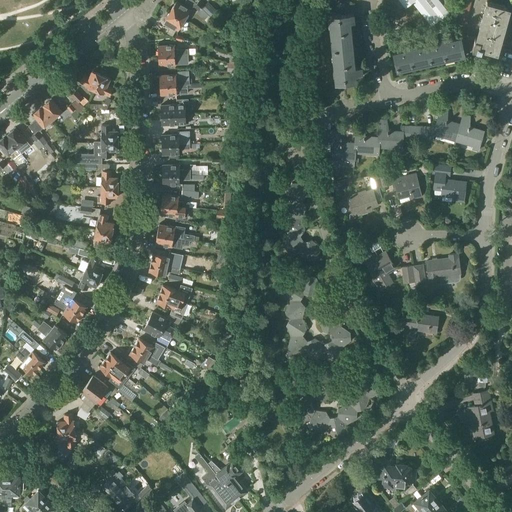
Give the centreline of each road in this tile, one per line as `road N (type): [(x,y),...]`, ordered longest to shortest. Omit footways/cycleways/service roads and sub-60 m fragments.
road 1 (residential): [(5,437),(82,356),(131,260),(142,165),(140,68),(115,12)]
road 2 (residential): [(403,402),(354,324),(288,124),(389,98)]
road 3 (residential): [(403,402),(465,341),(486,289),(487,237)]
road 4 (residential): [(269,511),(403,402)]
road 5 (residential): [(0,105),(115,12)]
road 6 (residential): [(494,511),(403,402)]
road 7 (residential): [(487,237),(488,187),(511,102)]
road 8 (residential): [(389,98),(471,82),(511,91)]
